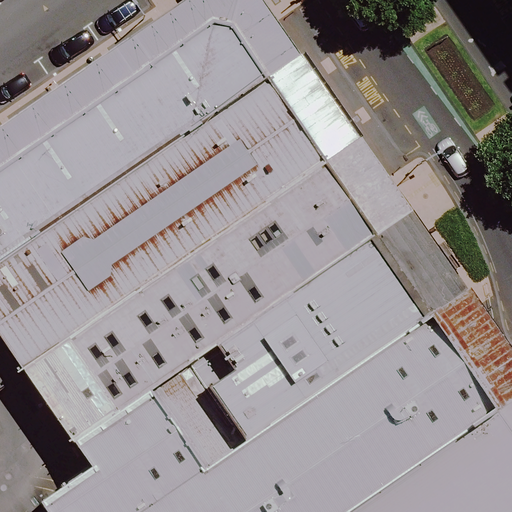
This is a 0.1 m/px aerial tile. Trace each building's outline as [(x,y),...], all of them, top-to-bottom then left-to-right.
[(183,27),(0,153),(0,251),(250,77),(211,33),(183,27)] [(0,251),(0,364),(3,369),(310,161),(250,77),(0,251)] [(310,161),(20,357),(77,437),(365,239),(310,161)] [(131,511),(420,317),(365,239),(77,437),(93,462),(46,495),(57,511),(131,511)] [(335,511),(483,406),(420,317),(131,511),(335,511)] [(511,511),(511,447),(483,406),(335,511),(511,511)]
